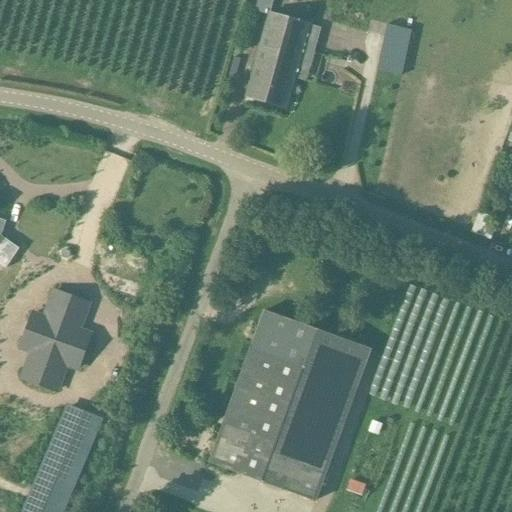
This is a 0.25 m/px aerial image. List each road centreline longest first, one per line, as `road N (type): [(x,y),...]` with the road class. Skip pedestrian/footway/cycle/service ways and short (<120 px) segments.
road 1 (unclassified): [(126,511),(253,172)]
road 2 (unclassified): [(511,273),(253,172)]
road 3 (unclassified): [(253,172),(74,110),(0,100)]
